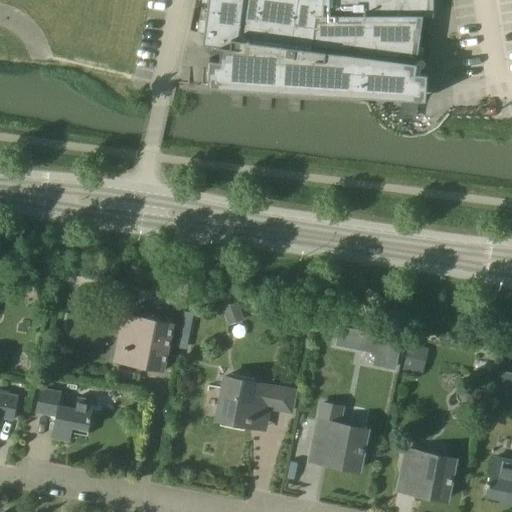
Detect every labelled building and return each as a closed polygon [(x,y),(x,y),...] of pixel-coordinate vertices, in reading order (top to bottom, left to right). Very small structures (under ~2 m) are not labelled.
[(0,0),(0,19),(85,45),(98,0),(0,0)] [(381,97),(425,100),(428,72),(416,70),(417,61),(423,17),(434,17),(433,0),(208,0),(203,45),(221,46),(220,59),(210,58),(208,86),(381,97)] [(511,0),(447,0),(447,115),(511,114),(511,0)] [(177,355),(186,356),(194,313),(186,311),(177,355)] [(143,365),(165,369),(174,324),(146,319),(144,327),(129,324),(125,348),(118,346),(114,364),(142,369),(143,365)] [(378,335),(340,327),(337,343),(374,351),(378,335)] [(423,371),(427,348),(409,345),(405,368),(423,371)] [(505,397),(511,373),(501,371),(495,395),(505,397)] [(217,420),(251,427),(255,405),(291,412),(295,392),(225,379),(217,420)] [(53,439),(71,442),(74,427),(89,430),(95,402),(78,399),(75,410),(59,407),(62,393),(41,389),(37,413),(57,417),(53,439)] [(0,417),(14,420),(18,397),(0,393),(0,417)] [(357,471),(358,472),(366,430),(319,420),(315,440),(330,443),(326,465),(327,465),(328,461),(357,467),(357,471)] [(444,501),(445,501),(454,460),(408,450),(404,470),(418,472),(413,495),(414,495),(415,491),(445,497),(444,501)] [(511,463),(494,460),(486,498),(511,503),(511,463)]
